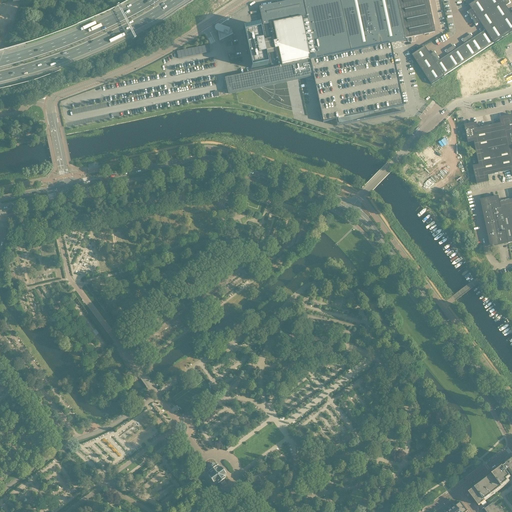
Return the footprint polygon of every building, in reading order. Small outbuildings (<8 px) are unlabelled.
[(403,106),(390,44),(405,41),(405,38),(396,0),(313,0),(304,2),(303,0),(294,0),(259,8),(265,39),(262,40),(259,26),(243,29),(251,69),(267,65),(265,55),(268,54),(271,68),(239,75),(225,78),(228,94),(234,92),(251,89),(287,81),(313,76),(323,123),(403,106)] [(434,32),(427,0),(396,0),(405,38),(434,32)] [(511,13),(511,14),(506,6),(510,3),(508,0),(477,0),(469,5),(472,10),(468,12),(476,25),(480,23),(486,30),(474,38),(471,34),(466,37),(462,40),(465,44),(457,49),(454,45),(445,51),(448,55),(440,60),(435,52),(430,55),(425,46),(412,55),(432,85),(444,76),(457,67),(494,43),(511,31),(511,13)] [(232,33),(231,30),(219,26),(218,26),(217,26),(216,26),(216,27),(215,27),(215,28),(215,29),(216,29),(216,30),(217,30),(217,31),(219,31),(220,39),(232,33)] [(210,52),(209,45),(176,51),(178,59),(210,52)] [(485,58),(495,53),(492,48),(482,53),(485,58)] [(486,91),(500,89),(497,73),(486,74),(485,69),(474,71),(475,76),(468,78),(470,86),(485,84),(486,91)] [(511,144),(510,134),(511,133),(511,116),(511,115),(500,117),(500,118),(501,123),(478,128),(477,123),(476,122),(465,125),(464,125),(468,143),(474,142),(479,165),(473,166),(477,184),(489,182),(489,181),(488,176),(511,171),(511,176),(511,144)] [(429,145),(418,155),(429,168),(440,158),(429,145)] [(411,181),(422,193),(435,182),(418,161),(401,175),(408,183),(411,181)] [(442,186),(430,197),(432,200),(438,195),(440,198),(447,192),(442,186)] [(511,199),(499,202),(498,196),(497,197),(492,198),(492,197),(492,198),(487,199),(480,200),(482,206),(483,212),(484,217),(484,218),(486,223),(485,223),(485,224),(486,224),(487,229),(488,235),(489,241),(490,247),(497,246),(502,244),(502,245),(502,244),(508,243),(511,242),(511,199)] [(220,468),(218,465),(216,466),(214,464),(215,464),(214,463),(214,464),(211,464),(211,463),(210,463),(211,464),(209,465),(208,465),(209,466),(208,468),(207,468),(207,469),(208,469),(210,471),(207,473),(209,476),(208,476),(213,482),(214,482),(215,483),(216,483),(218,482),(219,483),(220,482),(221,484),(221,483),(222,483),(224,481),(225,481),(223,479),(225,478),(224,477),(226,476),(226,475),(225,474),(226,473),(221,467),(220,468)] [(511,511),(511,472),(506,465),(469,492),(479,506),(482,510),(483,511),(484,510),(486,511),(511,511)] [(468,511),(461,502),(448,511),(468,511)]
